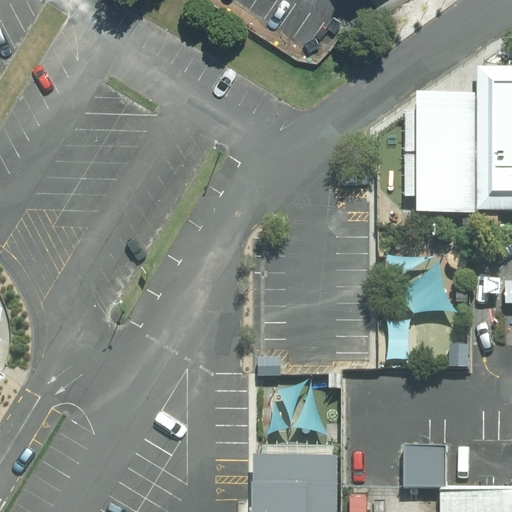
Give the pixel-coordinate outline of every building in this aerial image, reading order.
[(511,71),(486,72),(477,72),(477,99),(476,216),(511,215),(511,71)] [(416,117),(416,220),(475,218),(475,99),(416,101),(416,117)] [(410,325),(388,325),(387,365),(409,365),(410,325)] [(337,511),(340,370),(252,368),(249,511),(337,511)] [(209,480),(209,396),(187,396),(188,480),(209,480)] [(449,448),(403,447),(402,491),(443,492),(448,492),(449,448)] [(511,511),(511,491),(448,492),(443,492),(443,511),(511,511)]
